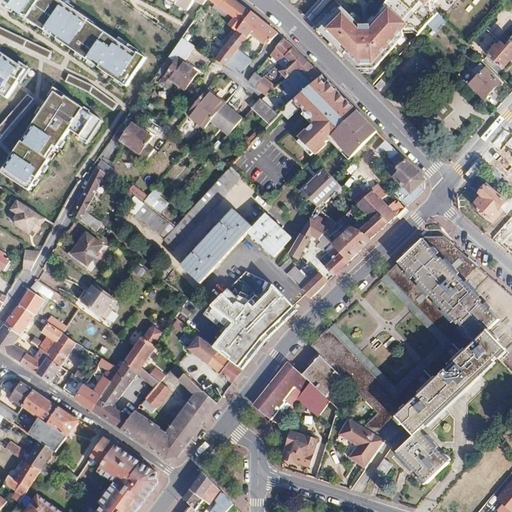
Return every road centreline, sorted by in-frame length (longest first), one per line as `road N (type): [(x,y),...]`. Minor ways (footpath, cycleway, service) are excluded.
road 1 (residential): [(227,422),(311,317),(417,219)]
road 2 (tertiary): [(450,184),(263,0)]
road 3 (residential): [(3,365),(162,467)]
